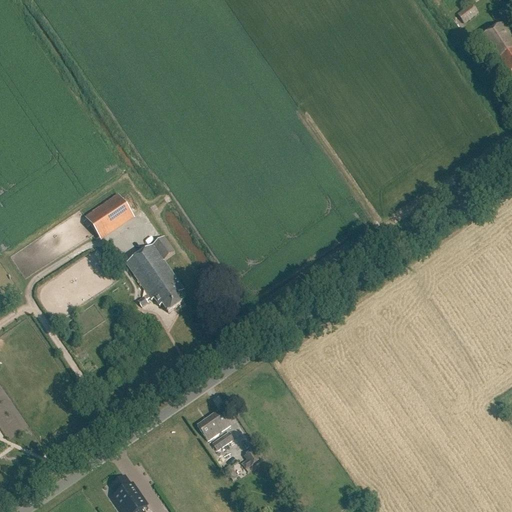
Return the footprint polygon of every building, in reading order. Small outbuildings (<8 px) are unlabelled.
[(473,7),(459,18),(466,27),(480,16),(473,7)] [(478,41),(504,79),(511,73),(511,35),(504,24),(478,41)] [(85,219),(98,237),(131,215),(118,196),(85,219)] [(164,239),(126,265),(148,296),(138,303),(142,309),(154,300),(160,308),(163,306),(168,314),(184,303),(178,295),(184,291),(164,262),(175,254),(164,239)] [(220,412),(197,428),(208,443),(230,427),(220,412)] [(213,445),(218,453),(234,441),(229,434),(213,445)] [(249,460),(242,465),(245,470),(250,467),(251,469),(260,462),(251,448),(244,453),(249,460)] [(121,510),(126,507),(129,511),(140,511),(148,507),(132,485),(130,486),(125,478),(112,487),(118,495),(113,499),(121,510)]
